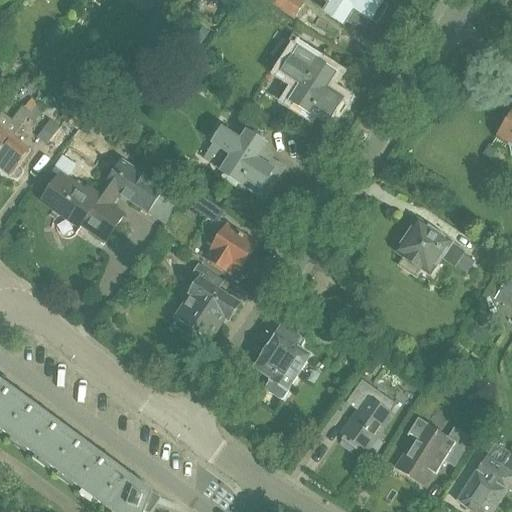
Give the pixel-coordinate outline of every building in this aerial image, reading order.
[(299,0),(265,0),(290,15),(299,0)] [(361,26),(366,29),(372,20),(377,24),(388,7),(383,4),(383,3),(378,0),(325,0),(332,4),(326,14),(344,26),(346,23),(354,27),(361,26)] [(308,119),(324,130),(332,119),(344,101),(327,90),(336,75),(315,61),(320,53),(304,43),(299,51),(284,73),(287,76),(277,92),(292,102),(310,115),(308,119)] [(137,101),(153,76),(140,67),(123,92),(137,101)] [(62,119),(78,130),(100,98),(84,88),(62,119)] [(31,114),(27,119),(32,123),(43,109),(38,105),(31,114)] [(27,119),(31,114),(22,107),(11,120),(2,112),(0,114),(0,154),(13,138),(12,137),(27,119)] [(511,113),(497,137),(510,146),(511,157),(511,113)] [(65,144),(55,137),(61,128),(52,121),(38,137),(57,153),(65,144)] [(247,179),(263,189),(274,171),(266,166),(265,159),(263,158),(266,145),(248,134),(243,142),(224,130),(216,144),(206,160),(225,174),(243,185),(247,179)] [(0,168),(14,180),(18,180),(22,174),(22,170),(19,169),(32,153),(13,138),(0,154),(0,168)] [(60,175),(42,202),(81,229),(83,226),(107,243),(125,216),(112,207),(120,195),(148,214),(166,227),(183,203),(166,190),(122,160),(106,185),(108,186),(98,201),(60,175)] [(206,259),(231,275),(236,268),(241,272),(258,246),(227,226),(220,221),(226,213),(192,189),(184,202),(219,227),(213,239),(217,241),(206,259)] [(398,267),(417,280),(424,270),(432,276),(443,260),(456,269),(457,268),(467,275),(476,262),(465,255),(466,253),(454,244),(455,243),(442,234),(441,236),(419,222),(398,252),(404,256),(398,267)] [(149,252),(162,260),(169,249),(158,241),(149,252)] [(482,260),(501,272),(507,263),(489,250),(482,260)] [(229,322),(240,306),(219,292),(225,282),(199,264),(192,276),(202,282),(177,319),(180,321),(176,327),(184,332),(184,340),(192,346),(200,343),(206,347),(210,341),(225,319),(229,322)] [(494,299),(511,310),(511,285),(506,281),(494,299)] [(325,299),(332,334),(359,328),(353,293),(325,299)] [(471,327),(468,330),(468,335),(472,339),(477,338),(480,335),(480,330),(476,326),(471,327)] [(280,400),(284,400),(311,358),(296,348),(301,341),(282,328),(255,371),(273,382),(268,390),(269,393),(280,400)] [(366,371),(374,377),(381,367),(373,362),(366,371)] [(360,447),(367,452),(393,416),(390,413),(395,406),(376,392),(377,390),(362,380),(344,404),(357,413),(342,434),(344,436),(341,441),(356,452),(360,447)] [(146,511),(154,493),(2,382),(0,384),(0,430),(111,511),(146,511)] [(397,469),(423,486),(431,473),(435,475),(444,461),(455,469),(459,463),(473,441),(454,428),(448,438),(418,420),(409,435),(416,439),(397,469)] [(457,503),(471,511),(493,511),(511,482),(511,452),(503,467),(486,456),(457,503)]
